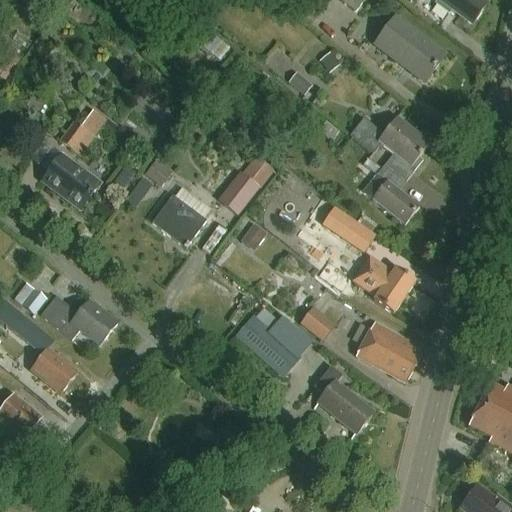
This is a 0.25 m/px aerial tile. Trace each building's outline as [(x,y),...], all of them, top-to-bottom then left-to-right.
[(337,0),(356,14),(366,0),(337,0)] [(438,0),(436,3),(448,12),(450,9),(472,25),(487,5),(480,0),(438,0)] [(424,81),(444,55),(394,17),(374,44),(424,81)] [(191,40),(197,45),(220,62),(230,49),(201,27),(196,34),(191,40)] [(0,78),(7,83),(21,61),(15,57),(7,69),(3,66),(0,70),(0,78)] [(330,76),(340,68),(330,57),(321,65),(330,76)] [(319,98),(310,91),(312,89),(297,76),(289,85),(304,98),(302,102),(310,108),(319,98)] [(93,113),(81,129),(94,139),(96,136),(106,123),(93,113)] [(364,121),(350,139),(372,157),(380,147),(391,157),(384,166),(406,183),(424,160),(419,156),(428,144),(396,118),(382,136),(364,121)] [(81,129),(74,123),(59,143),(80,158),(94,139),(81,129)] [(51,147),(39,161),(47,168),(59,154),(51,147)] [(62,159),(43,184),(80,212),(84,207),(89,211),(100,197),(99,197),(104,191),(62,159)] [(161,189),(171,175),(156,163),(145,176),(161,189)] [(272,178),(254,163),(231,192),(249,207),(272,178)] [(385,184),(371,201),(405,228),(420,209),(399,193),(406,183),(384,166),(375,177),(385,184)] [(124,192),(135,176),(125,169),(114,185),(124,192)] [(210,213),(181,191),(173,202),(171,200),(151,226),(184,250),(185,251),(204,225),(203,224),(210,213)] [(352,224),(341,241),(364,257),(375,240),(352,224)] [(254,253),(266,237),(253,228),(241,244),(254,253)] [(394,318),(415,285),(395,272),(393,275),(369,259),(352,285),(376,300),(373,305),(394,318)] [(329,262),(315,280),(339,298),(352,280),(329,262)] [(47,302),(26,286),(14,302),(34,318),(47,302)] [(56,300),(41,319),(72,343),(81,332),(99,347),(118,323),(91,302),(78,318),(56,300)] [(53,343),(5,304),(0,309),(0,323),(42,358),(48,350),(49,349),(53,343)] [(335,327),(312,309),(299,326),(322,344),(335,327)] [(283,380),(308,350),(291,335),(283,344),(255,319),(237,340),(283,380)] [(406,387),(422,357),(416,354),(420,348),(376,325),(372,333),(361,328),(353,344),(362,348),(356,361),(406,387)] [(29,375),(60,399),(79,375),(48,350),(42,358),(29,375)] [(330,368),(314,388),(324,395),(313,410),(352,440),(373,413),(335,383),(340,376),(330,368)] [(492,386),(480,408),(511,424),(511,389),(508,387),(505,393),(492,386)] [(43,419),(12,393),(7,399),(10,402),(0,413),(0,420),(25,441),(43,419)] [(511,424),(480,408),(469,429),(491,441),(489,445),(511,457),(511,424)] [(511,511),(496,500),(494,504),(475,490),(458,511),(511,511)] [(31,511),(13,497),(0,511),(31,511)]
